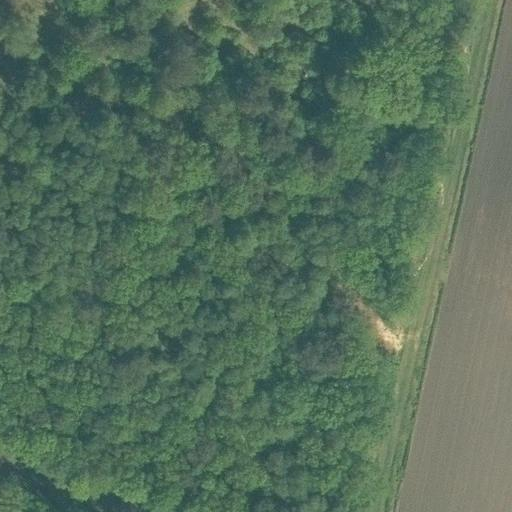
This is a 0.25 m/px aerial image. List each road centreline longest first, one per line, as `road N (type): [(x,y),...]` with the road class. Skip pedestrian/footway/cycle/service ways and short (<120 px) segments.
road 1 (track): [(382,511),(500,0)]
road 2 (unclassified): [(139,511),(0,463)]
